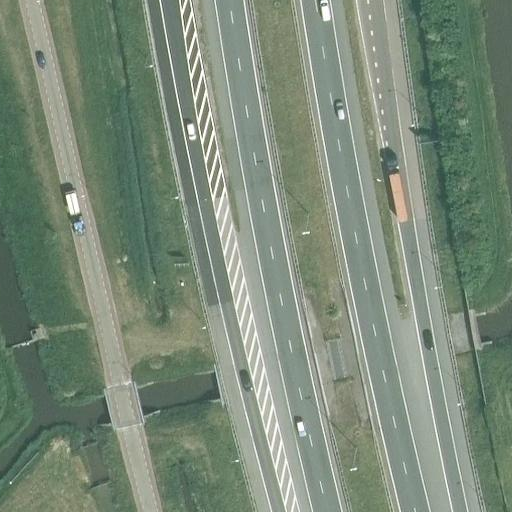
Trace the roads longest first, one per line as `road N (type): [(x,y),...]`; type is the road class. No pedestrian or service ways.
road 1 (tertiary): [(150,511),(31,0)]
road 2 (motorway): [(169,0),(240,360),(282,511)]
road 3 (motorway): [(418,511),(375,332),(315,0)]
road 4 (motorway): [(232,0),(290,349),(329,511)]
road 5 (motorway): [(461,511),(421,317),(376,0)]
